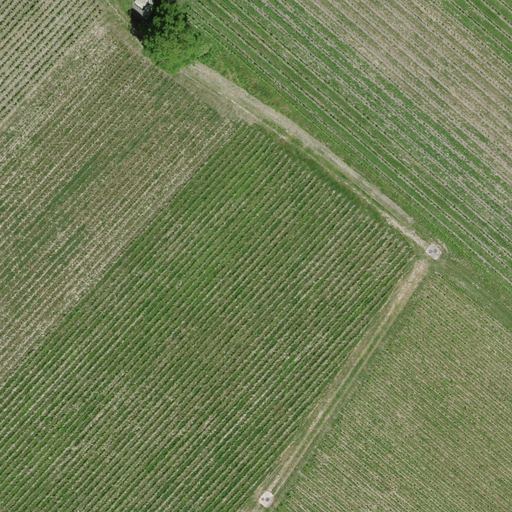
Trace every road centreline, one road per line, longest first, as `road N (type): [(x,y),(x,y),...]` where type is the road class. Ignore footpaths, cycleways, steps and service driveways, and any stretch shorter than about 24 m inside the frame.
road 1 (track): [(432,247),(165,56),(116,0)]
road 2 (track): [(432,247),(255,511)]
